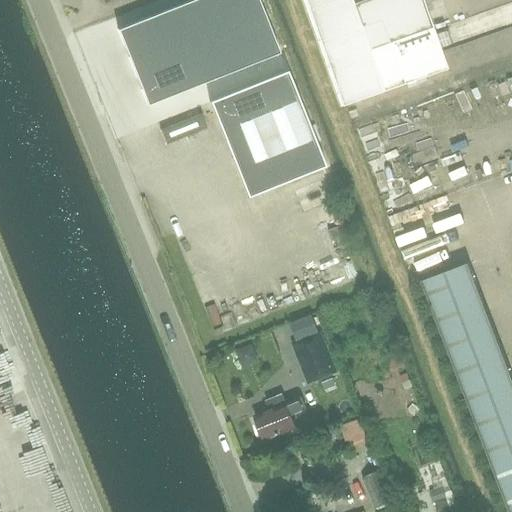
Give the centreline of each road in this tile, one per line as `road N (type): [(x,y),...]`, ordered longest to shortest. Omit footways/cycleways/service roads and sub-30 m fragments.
road 1 (residential): [(243,511),(37,0)]
road 2 (unclassified): [(91,511),(0,281)]
